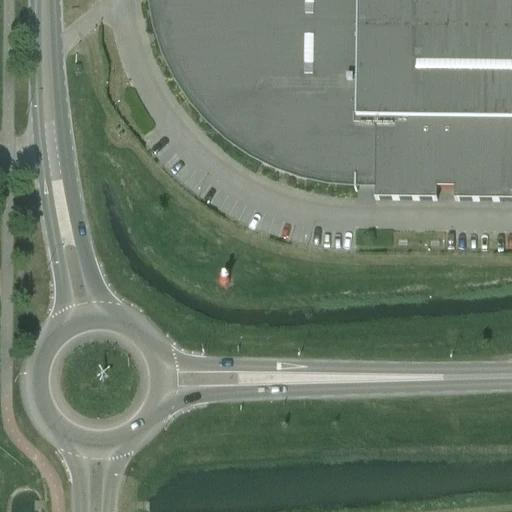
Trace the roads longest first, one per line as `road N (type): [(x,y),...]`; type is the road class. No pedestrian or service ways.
road 1 (secondary): [(442,378),(196,366),(155,354)]
road 2 (secondary): [(157,405),(442,378)]
road 3 (secondary): [(48,110),(46,184),(67,327)]
road 4 (secondary): [(99,319),(48,110)]
road 5 (secondary): [(67,327),(42,350),(34,383),(43,416),(68,439)]
